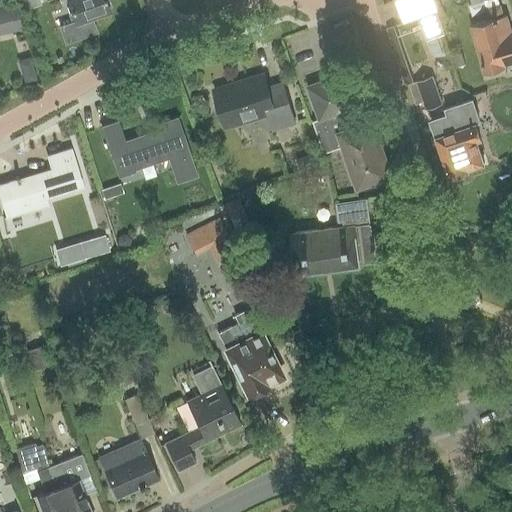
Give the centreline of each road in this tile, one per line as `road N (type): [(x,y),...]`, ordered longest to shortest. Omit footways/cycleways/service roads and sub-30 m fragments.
road 1 (primary): [(218,511),(358,448),(464,415)]
road 2 (residential): [(0,129),(165,40)]
road 3 (residential): [(165,40),(292,0)]
